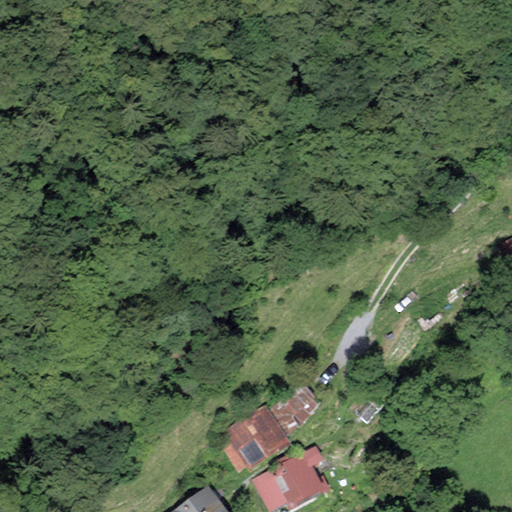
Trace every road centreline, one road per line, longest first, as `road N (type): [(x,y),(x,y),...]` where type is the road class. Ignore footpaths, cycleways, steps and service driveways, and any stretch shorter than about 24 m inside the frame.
road 1 (track): [(511,120),(376,206),(116,395),(52,421),(0,455)]
road 2 (track): [(329,373),(401,261),(511,145)]
